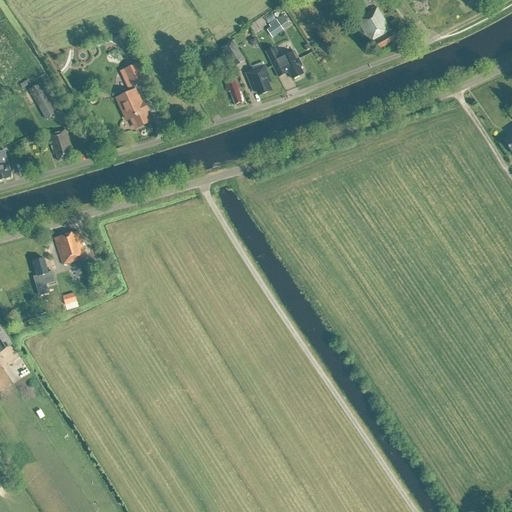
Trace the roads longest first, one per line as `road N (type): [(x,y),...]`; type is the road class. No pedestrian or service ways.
road 1 (unclassified): [(0,236),(299,151),(511,61)]
road 2 (unclassified): [(0,187),(246,113),(436,39)]
